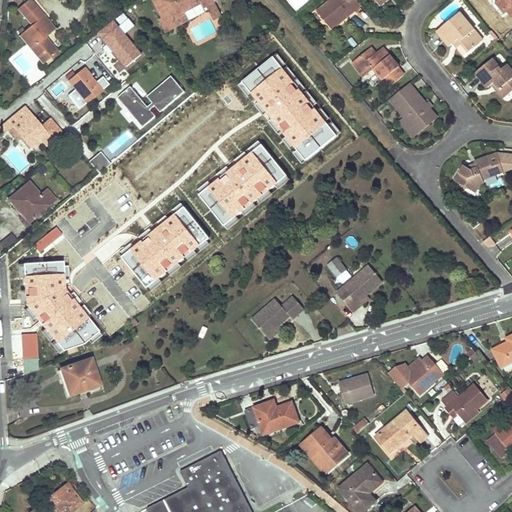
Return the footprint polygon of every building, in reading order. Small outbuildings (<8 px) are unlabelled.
[(55,30),(44,15),(32,0),(18,11),(30,27),(20,35),(43,64),(57,52),(52,46),(48,41),(45,43),(43,40),(55,30)] [(153,0),(162,18),(166,26),(176,21),(174,18),(183,14),(182,12),(202,3),(204,7),(206,6),(212,19),(219,15),(213,2),(217,1),(216,0),(153,0)] [(346,17),(344,14),(352,7),(355,10),(361,5),(357,0),(330,0),(317,11),(331,29),(346,17)] [(508,10),(511,14),(511,0),(499,0),(500,0),(497,3),(505,12),(508,10)] [(505,12),(497,3),(494,5),(502,14),(505,12)] [(352,7),(344,14),(346,17),(355,10),(352,7)] [(122,25),(119,27),(125,34),(135,26),(124,13),(117,19),(122,25)] [(463,43),(469,51),(482,40),(474,30),(459,13),(437,31),(450,46),(452,44),(459,38),(463,43)] [(166,31),(187,21),(183,14),(174,18),(176,21),(166,26),(162,18),(160,19),(166,31)] [(119,27),(112,19),(98,31),(126,64),(141,52),(125,34),(119,27)] [(474,30),(482,40),(485,37),(477,27),(474,30)] [(460,45),(463,43),(459,38),(452,44),(456,48),(460,45)] [(78,51),(88,57),(93,49),(83,43),(78,51)] [(463,43),(460,45),(466,53),(469,51),(463,43)] [(373,68),(388,86),(404,73),(386,50),(378,56),(371,47),(352,62),(364,76),(373,68)] [(336,134),(274,57),(243,81),(306,159),(336,134)] [(488,87),(495,82),(506,96),(511,90),(511,71),(506,65),(500,70),(491,59),(475,73),(488,87)] [(110,86),(103,77),(95,83),(88,75),(90,74),(85,67),(69,80),(77,89),(69,96),(80,110),(110,86)] [(148,107),(131,86),(118,97),(143,127),(156,116),(151,110),(156,106),(161,112),(186,92),(171,75),(147,96),(153,103),(148,107)] [(404,117),(400,120),(411,134),(435,114),(429,108),(426,104),(409,83),(389,99),(404,117)] [(228,98),(204,98),(204,129),(218,129),(218,118),(237,118),(237,106),(228,106),(228,98)] [(7,131),(13,126),(31,147),(40,139),(46,146),(62,131),(51,118),(42,125),(26,106),(0,128),(0,130),(3,134),(7,131)] [(413,136),(437,117),(435,114),(411,134),(413,136)] [(161,191),(178,173),(192,173),(197,168),(204,169),(206,144),(200,143),(206,136),(207,129),(203,126),(178,125),(177,139),(167,151),(159,144),(150,154),(154,158),(145,168),(144,177),(161,191)] [(7,131),(25,153),(31,147),(13,126),(7,131)] [(287,174),(263,144),(200,195),(224,225),(287,174)] [(111,163),(101,151),(89,161),(100,173),(111,163)] [(503,172),(496,153),(474,161),(476,168),(471,170),(463,166),(454,181),(474,192),(480,183),(483,182),(482,179),(503,172)] [(471,170),(476,168),(474,161),(463,166),(471,170)] [(32,221),(38,216),(44,211),(41,208),(47,203),(49,206),(56,200),(47,190),(42,195),(30,182),(9,199),(14,205),(16,203),(21,209),(24,207),(27,211),(25,213),(32,221)] [(14,205),(29,223),(32,221),(25,213),(27,211),(24,207),(21,209),(16,203),(14,205)] [(210,238),(185,207),(123,256),(149,288),(210,238)] [(475,215),(467,221),(473,228),(480,223),(475,215)] [(63,234),(57,227),(35,245),(40,252),(63,234)] [(7,249),(19,239),(13,232),(1,242),(7,249)] [(336,258),(326,266),(336,277),(345,270),(336,258)] [(64,261),(23,263),(25,304),(63,350),(78,338),(83,344),(99,331),(66,290),(64,261)] [(344,299),(354,312),(361,307),(358,303),(368,295),(385,282),(371,266),(345,287),(350,294),(344,299)] [(350,294),(345,287),(338,292),(344,299),(350,294)] [(358,303),(361,307),(371,299),(368,295),(358,303)] [(254,317),(267,335),(279,325),(291,316),(294,319),(306,309),(296,296),(284,306),(278,298),(254,317)] [(323,336),(345,321),(331,300),(309,316),(323,336)] [(279,325),(267,335),(270,338),(282,329),(279,325)] [(36,334),(21,334),(23,374),(38,368),(36,334)] [(502,367),(511,363),(511,361),(511,336),(507,339),(509,343),(494,350),(502,367)] [(480,356),(473,348),(468,353),(475,361),(480,356)] [(444,374),(428,356),(423,360),(404,376),(420,395),(444,374)] [(420,358),(402,374),(404,376),(423,360),(420,358)] [(62,382),(64,381),(66,380),(71,394),(100,385),(91,360),(58,371),(62,382)] [(339,383),(342,393),(345,404),(374,396),(368,375),(339,383)] [(453,392),(441,401),(445,408),(451,404),(459,414),(464,419),(477,408),(487,400),(474,384),(458,397),(453,392)] [(251,428),(255,426),(258,435),(264,433),(265,434),(299,422),(292,404),(277,409),(274,401),(245,411),(251,428)] [(459,414),(451,404),(445,408),(454,418),(459,414)] [(466,422),(479,411),(477,408),(464,419),(466,422)] [(390,454),(415,434),(422,443),(428,437),(407,411),(376,437),(390,454)] [(511,412),(493,429),(497,434),(511,421),(511,412)] [(357,432),(369,425),(365,419),(353,426),(357,432)] [(489,441),(496,449),(503,457),(511,449),(511,421),(497,434),(489,441)] [(347,454),(334,439),(332,440),(322,428),(301,445),(325,473),(347,454)] [(252,511),(221,451),(180,472),(188,488),(146,509),(148,511),(252,511)] [(351,495),(357,503),(364,511),(376,502),(369,493),(382,482),(368,465),(339,489),(346,499),(351,495)] [(58,496),(50,502),(57,511),(69,511),(81,503),(67,485),(56,493),(58,496)] [(351,495),(346,499),(357,511),(363,511),(364,511),(357,503),(351,495)]
